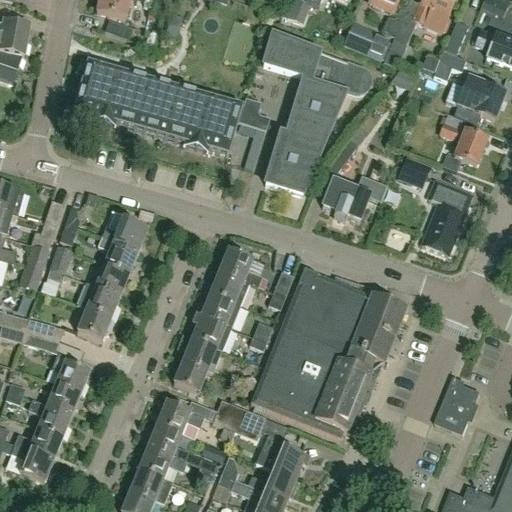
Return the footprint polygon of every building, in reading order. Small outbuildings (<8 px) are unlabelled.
[(125,24),(129,0),(98,0),(95,19),(125,24)] [(307,0),(305,7),(317,12),(322,0),(307,0)] [(391,17),(398,0),(370,0),(368,7),(391,17)] [(455,1),(453,0),(420,0),(410,24),(423,29),(422,31),(439,39),(455,1)] [(161,19),(165,7),(155,4),(152,17),(161,19)] [(292,4),(285,23),(302,29),(309,11),(292,4)] [(170,18),(164,39),(175,43),(182,22),(170,18)] [(404,50),(413,30),(400,25),(392,44),(404,50)] [(454,60),(467,31),(455,26),(442,56),(454,60)] [(22,61),(28,32),(3,27),(1,34),(0,33),(0,69),(17,75),(22,61)] [(385,44),(352,31),(344,51),(377,64),(385,44)] [(130,33),(124,49),(149,57),(155,42),(130,33)] [(511,74),(511,73),(511,47),(493,41),(492,42),(479,37),(473,51),(487,56),(484,63),(511,74)] [(301,199),(322,152),(303,146),(304,142),(323,148),(344,99),(325,93),(326,90),(345,95),(355,98),(359,98),(363,97),(366,95),(368,92),(369,88),(369,84),(368,81),(366,78),(363,76),(346,69),(271,41),(263,70),(319,87),(318,91),(302,86),(286,137),(297,140),(296,144),(280,139),(264,189),(302,201),(302,200),(301,199)] [(428,71),(432,60),(419,54),(414,66),(428,71)] [(387,56),(382,67),(395,72),(400,61),(387,56)] [(459,77),(464,66),(442,58),(432,81),(445,86),(450,74),(459,77)] [(235,133),(241,112),(85,67),(71,117),(92,123),(91,125),(113,131),(114,129),(183,149),(183,151),(206,158),(206,156),(227,162),(235,133)] [(0,82),(12,87),(16,77),(0,71),(0,82)] [(492,126),(503,98),(465,83),(454,111),(492,126)] [(259,110),(244,105),(237,128),(263,135),(266,124),(255,121),(259,110)] [(366,125),(357,138),(371,148),(380,135),(366,125)] [(453,145),(457,134),(442,128),(438,139),(453,145)] [(474,171),(484,145),(463,136),(452,163),(460,166),(474,171)] [(503,155),(511,155),(511,140),(503,141),(503,155)] [(334,182),(357,151),(347,144),(324,174),(334,182)] [(445,160),(441,171),(455,176),(460,166),(452,163),(445,160)] [(405,161),(397,183),(409,188),(413,177),(424,181),(428,170),(405,161)] [(358,227),(368,202),(380,206),(379,208),(380,208),(387,192),(385,191),(385,193),(361,184),(357,196),(331,186),(321,212),(334,217),(332,221),(333,222),(343,225),(343,226),(344,226),(346,222),(358,227)] [(419,249),(446,260),(470,200),(433,186),(425,204),(435,208),(419,249)] [(24,199),(12,196),(0,192),(0,218),(10,222),(10,221),(17,223),(24,199)] [(55,232),(62,210),(51,206),(43,228),(55,232)] [(74,239),(82,217),(70,213),(62,235),(74,239)] [(136,260),(145,236),(134,231),(137,226),(107,217),(106,218),(112,220),(106,234),(104,233),(100,243),(111,248),(111,249),(136,260)] [(0,243),(4,244),(10,222),(0,218),(0,243)] [(51,244),(55,232),(43,228),(39,240),(34,239),(30,250),(48,255),(51,244)] [(70,250),(74,239),(62,235),(59,246),(70,250)] [(1,255),(4,244),(0,243),(0,268),(12,272),(15,259),(1,255)] [(127,282),(136,260),(111,249),(111,248),(100,243),(96,252),(108,257),(102,272),(127,282)] [(246,278),(251,266),(226,255),(216,279),(241,289),(242,287),(248,290),(256,293),(260,283),(246,278)] [(40,278),(42,270),(28,265),(25,273),(40,278)] [(63,280),(66,272),(52,267),(49,275),(63,280)] [(118,304),(127,282),(102,272),(93,294),(118,304)] [(34,296),(40,278),(25,273),(23,282),(19,291),(34,296)] [(63,280),(49,275),(46,283),(60,288),(63,280)] [(382,370),(404,316),(379,306),(303,275),(249,409),(339,445),(342,437),(346,439),(369,381),(367,380),(372,366),(382,370)] [(281,277),(272,299),(283,304),(292,282),(281,277)] [(242,287),(241,289),(216,279),(207,301),(232,311),(233,310),(239,312),(248,290),(242,287)] [(109,326),(118,304),(93,294),(84,316),(109,326)] [(279,315),(283,304),(272,299),(267,310),(279,315)] [(223,333),(229,336),(239,312),(233,310),(232,311),(207,301),(198,323),(223,333)] [(101,347),(109,326),(84,316),(76,337),(101,347)] [(0,343),(20,349),(24,337),(27,325),(4,319),(0,334),(0,343)] [(222,356),(229,336),(223,333),(198,323),(192,321),(189,330),(195,332),(190,345),(215,355),(215,354),(222,356)] [(56,359),(63,335),(50,331),(27,325),(24,337),(20,349),(44,355),(56,359)] [(257,327),(251,342),(265,348),(271,333),(257,327)] [(262,356),(265,348),(251,342),(248,351),(262,356)] [(206,378),(215,355),(190,345),(180,368),(206,378)] [(79,402),(89,377),(77,373),(78,368),(56,360),(50,375),(59,379),(54,392),(79,402)] [(197,399),(206,378),(180,368),(172,389),(197,399)] [(247,393),(251,384),(237,378),(233,387),(247,393)] [(467,425),(479,398),(452,387),(434,430),(461,441),(467,425)] [(21,402),(24,394),(10,390),(8,398),(21,402)] [(70,424),(79,402),(54,392),(45,413),(70,424)] [(19,411),(21,402),(8,398),(5,406),(19,411)] [(238,426),(242,414),(220,405),(215,417),(238,426)] [(185,428),(198,434),(202,422),(164,407),(155,431),(179,441),(185,428)] [(61,446),(70,424),(45,413),(31,408),(27,417),(41,423),(36,436),(61,446)] [(255,447),(264,423),(242,414),(238,426),(233,437),(255,447)] [(229,449),(233,437),(238,426),(215,417),(211,428),(222,433),(217,445),(229,449)] [(175,453),(179,441),(155,431),(146,453),(186,469),(186,468),(185,468),(188,458),(175,453)] [(52,468),(61,446),(36,436),(31,447),(18,441),(13,452),(52,468)] [(308,464),(304,463),(280,453),(282,447),(266,441),(260,457),(275,463),(270,475),(295,485),(300,472),(304,474),(307,465),(308,464)] [(52,468),(13,452),(4,448),(0,446),(0,460),(1,457),(23,467),(19,479),(43,489),(52,468)] [(162,485),(168,472),(182,478),(186,469),(146,453),(137,476),(162,486),(162,485)] [(511,459),(494,504),(511,511),(511,459)] [(228,463),(220,481),(234,487),(237,479),(233,465),(228,463)] [(202,465),(198,473),(212,479),(216,471),(202,465)] [(209,487),(212,479),(198,473),(195,481),(209,487)] [(286,507),(295,485),(270,475),(265,487),(251,481),(247,491),(286,507)] [(162,485),(162,486),(137,476),(128,498),(153,508),(154,506),(163,510),(171,488),(162,485)] [(231,495),(234,487),(220,481),(217,489),(231,495)] [(283,511),(286,507),(247,491),(235,486),(230,497),(257,508),(254,511),(283,511)] [(511,511),(494,504),(468,493),(463,505),(451,500),(445,511),(511,511)] [(151,511),(153,508),(128,498),(122,511),(151,511)]
